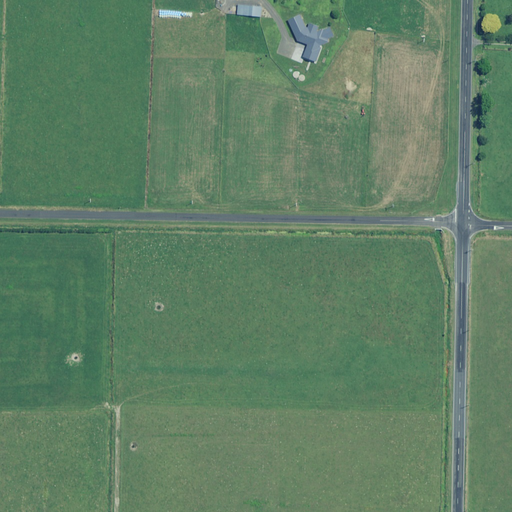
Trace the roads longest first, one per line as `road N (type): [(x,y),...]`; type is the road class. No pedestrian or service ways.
road 1 (unclassified): [(0,214),(463,223)]
road 2 (tertiary): [(458,511),(463,223)]
road 3 (tertiary): [(463,223),(467,0)]
